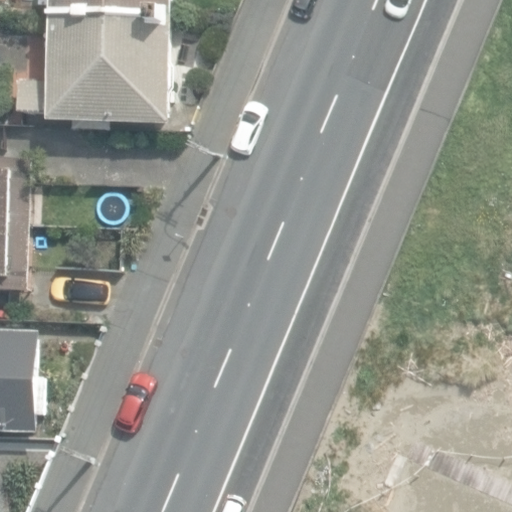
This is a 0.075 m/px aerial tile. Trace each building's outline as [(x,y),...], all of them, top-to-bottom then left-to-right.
[(59,0),(59,18),(182,21),(182,0),(59,0)] [(179,127),(182,21),(59,18),(57,80),(26,79),(25,113),(58,114),(58,122),(58,123),(179,127)] [(0,227),(35,228),(38,162),(0,160),(0,227)] [(0,292),(33,294),(35,228),(0,227),(0,292)] [(0,433),(44,435),(46,417),(50,415),(51,382),(46,379),(47,333),(0,330),(0,325),(0,433)] [(0,511),(8,511),(9,491),(0,490),(0,511)]
